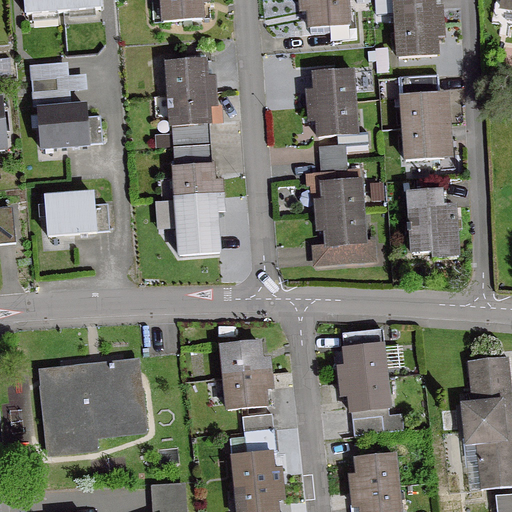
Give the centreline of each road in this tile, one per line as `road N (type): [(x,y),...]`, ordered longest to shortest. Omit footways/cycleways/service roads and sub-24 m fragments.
road 1 (residential): [(468,0),(484,311)]
road 2 (residential): [(243,0),(268,300)]
road 3 (residential): [(0,315),(268,300)]
road 4 (residential): [(299,300),(314,511)]
road 5 (residential): [(299,300),(484,311)]
